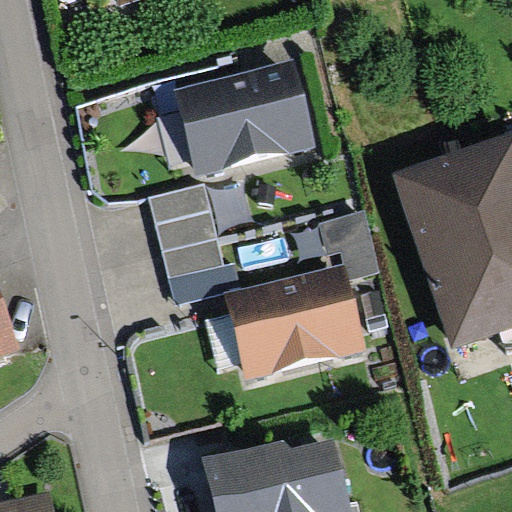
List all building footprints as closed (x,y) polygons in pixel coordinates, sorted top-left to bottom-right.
[(299,157),(278,80),(170,109),(191,186),(299,157)] [(511,184),(503,160),(393,201),(451,355),(511,332),(511,184)] [(198,195),(141,209),(162,287),(218,272),(198,195)] [(349,358),(330,283),(227,309),(246,384),(349,358)] [(336,511),(324,456),(199,484),(205,511),(336,511)]
